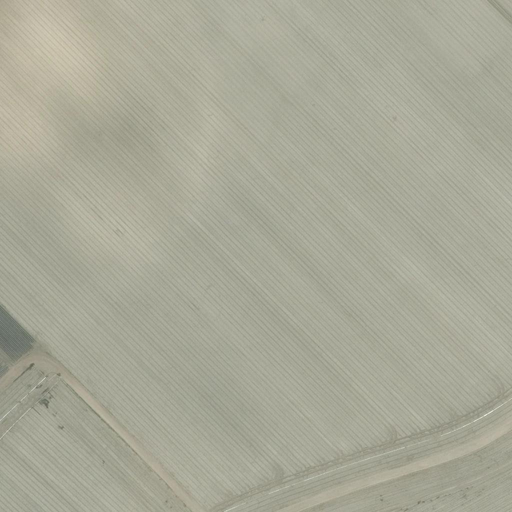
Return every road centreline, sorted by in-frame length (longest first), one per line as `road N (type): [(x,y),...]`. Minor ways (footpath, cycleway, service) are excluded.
road 1 (track): [(40,357),(187,227),(205,173),(208,109)]
road 2 (track): [(0,387),(40,357),(57,365),(206,511)]
road 3 (track): [(511,419),(463,449),(290,511)]
